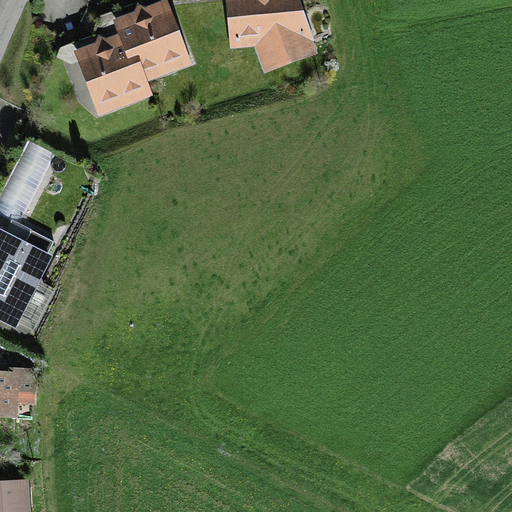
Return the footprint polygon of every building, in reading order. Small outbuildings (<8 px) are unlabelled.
[(137,71),(138,71),(182,54),(161,0),(149,0),(105,17),(108,24),(101,40),(110,44),(116,61),(132,56),(137,71)] [(201,0),(204,29),(180,31),(186,47),(275,39),(283,61),(310,51),(292,0),(201,0)] [(90,40),(92,35),(93,33),(79,27),(58,35),(62,50),(63,49),(77,44),(79,49),(99,102),(143,85),(138,71),(137,71),(132,56),(116,61),(110,44),(101,40),(79,48),(78,43),(90,40)] [(0,317),(15,325),(49,258),(47,256),(54,242),(32,230),(22,249),(0,238),(0,317)] [(33,400),(35,371),(0,368),(0,414),(13,415),(14,399),(33,400)] [(0,511),(25,511),(23,483),(0,484),(0,511)]
